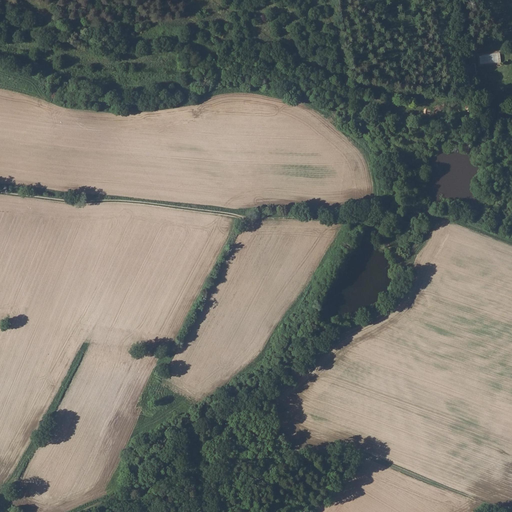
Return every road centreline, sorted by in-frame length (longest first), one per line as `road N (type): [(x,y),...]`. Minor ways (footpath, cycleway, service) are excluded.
road 1 (track): [(0,193),(363,222),(399,262),(440,221),(511,242)]
road 2 (track): [(102,511),(128,470),(265,383),(323,326)]
